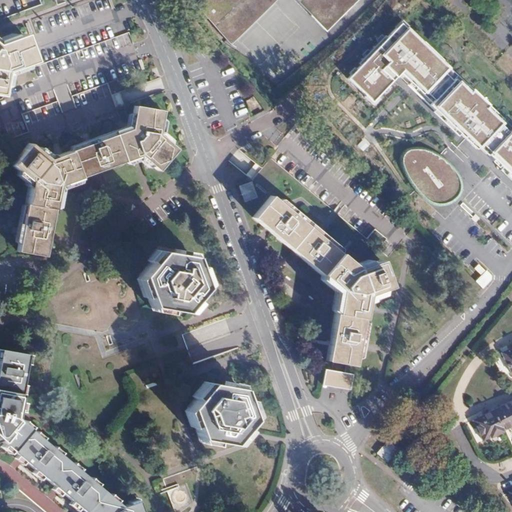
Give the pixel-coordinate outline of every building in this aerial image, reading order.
[(204,0),(198,5),(235,47),(286,0),(293,0),(327,33),(361,0),(204,0)] [(511,127),(402,23),(349,78),(374,103),(403,72),(490,156),(493,153),(511,171),(511,127)] [(0,69),(1,64),(29,54),(19,28),(0,34),(0,69)] [(155,167),(174,146),(156,130),(160,105),(132,100),(127,124),(46,153),(27,138),(9,159),(27,175),(15,244),(42,249),(55,180),(136,151),(155,167)] [(404,151),(399,158),(396,168),(401,179),(410,189),(423,201),(435,207),(450,205),(459,198),(459,180),(448,163),(433,151),(418,148),(404,151)] [(228,162),(252,179),(261,166),(237,149),(228,162)] [(506,212),(499,205),(511,193),(492,175),(471,197),(497,222),(506,212)] [(244,203),(256,199),(250,185),(239,189),(244,203)] [(365,298),(390,290),(381,263),(357,272),(269,199),(251,220),(338,294),(327,363),(355,367),(365,298)] [(482,240),(487,234),(475,224),(470,231),(482,240)] [(181,312),(201,287),(190,256),(158,251),(138,276),(148,306),(181,312)] [(185,344),(197,344),(196,333),(184,333),(185,344)] [(511,347),(501,353),(511,373),(511,372),(511,347)] [(139,511),(136,504),(122,510),(14,420),(25,358),(0,354),(0,445),(74,508),(78,511),(139,511)] [(345,387),(346,375),(332,373),(330,384),(345,387)] [(229,444),(250,419),(238,389),(206,383),(184,408),(195,438),(229,444)] [(511,425),(511,400),(472,420),(472,421),(482,439),(489,436),(490,437),(503,431),(502,430),(511,425)] [(378,454),(386,461),(396,450),(387,443),(378,454)] [(454,490),(460,483),(454,478),(448,485),(454,490)]
